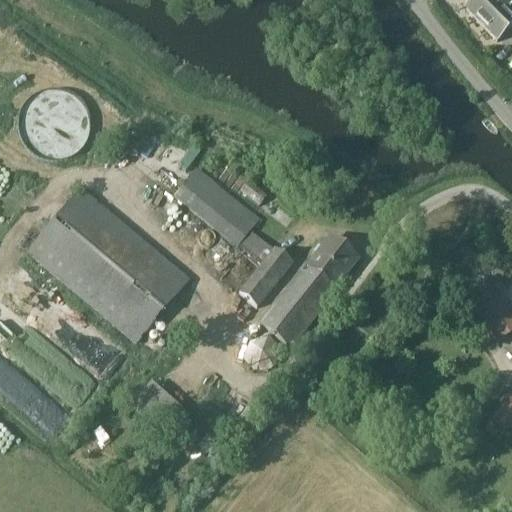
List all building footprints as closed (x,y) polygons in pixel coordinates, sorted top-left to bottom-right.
[(511,0),(478,0),(466,12),(497,44),(511,28),(511,0)] [(238,250),(259,222),(195,170),(174,198),(238,250)] [(136,345),(189,283),(81,192),(28,254),(136,345)] [(335,291),(357,262),(329,240),(307,268),(305,267),(259,326),(290,352),(337,292),(335,291)] [(257,310),(292,265),(274,251),(239,296),(257,310)] [(511,313),(500,296),(463,322),(485,353),(511,334),(511,313)] [(246,355),(268,356),(268,341),(247,341),(246,355)] [(168,434),(187,410),(153,383),(134,407),(168,434)] [(511,393),(511,394),(490,422),(511,439),(511,393)]
